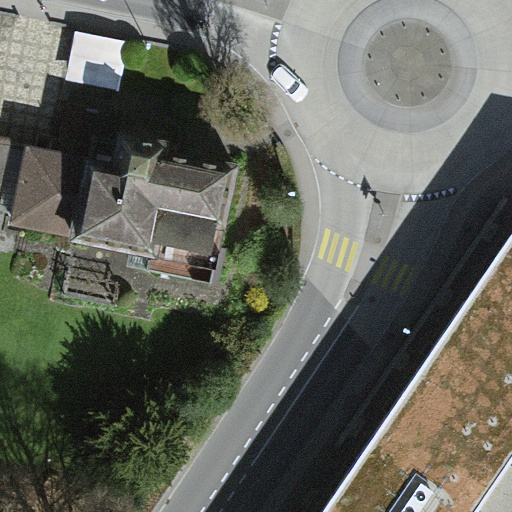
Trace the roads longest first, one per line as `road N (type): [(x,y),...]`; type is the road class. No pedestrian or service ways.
road 1 (primary): [(207,511),(368,268),(396,171)]
road 2 (primary): [(314,17),(303,49),(314,115),(363,162),(396,171)]
road 3 (primary): [(396,171),(461,157),(487,136),(511,83)]
